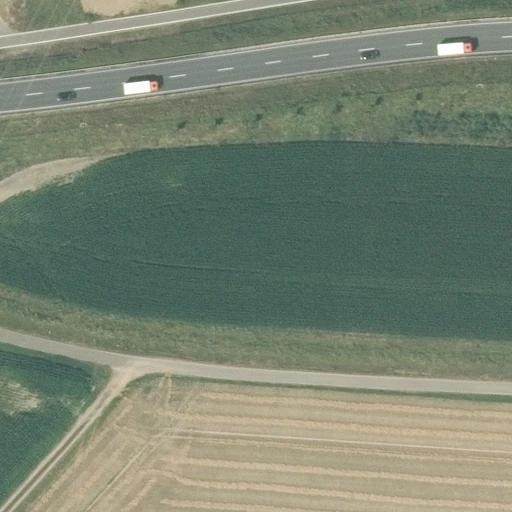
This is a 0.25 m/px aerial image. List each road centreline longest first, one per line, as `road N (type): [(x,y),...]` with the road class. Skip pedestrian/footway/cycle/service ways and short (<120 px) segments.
road 1 (secondary): [(511,36),(379,45),(0,98)]
road 2 (track): [(9,511),(95,411),(123,362)]
